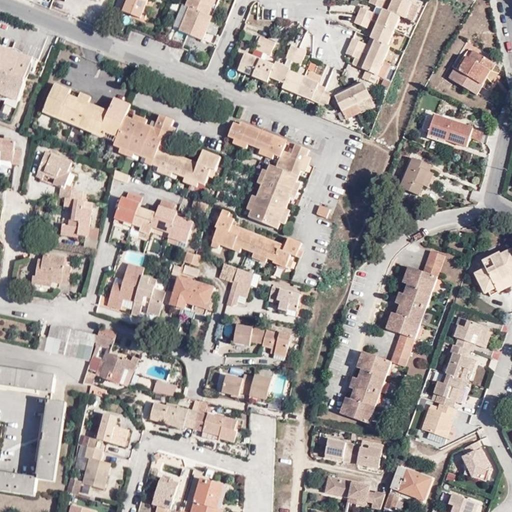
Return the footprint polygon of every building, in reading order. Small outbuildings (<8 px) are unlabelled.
[(128,0),(124,12),(141,19),(148,0),(128,0)] [(189,8),(213,17),(220,0),(188,0),(186,7),(189,8)] [(402,17),(407,19),(413,5),(402,0),(386,0),(386,1),(384,0),(370,0),(369,3),(384,9),(402,17)] [(204,41),(213,17),(189,8),(180,32),(204,41)] [(361,8),(358,15),(371,21),(375,14),(361,8)] [(377,24),(395,32),(402,17),(384,9),(377,24)] [(371,21),(358,15),(355,23),(368,29),(371,21)] [(257,16),(253,26),(270,34),(275,24),(257,16)] [(389,46),(395,32),(377,24),(371,38),(375,40),(389,46)] [(264,53),(269,40),(261,37),(256,50),(264,53)] [(366,44),(354,39),(350,46),(363,52),(366,44)] [(277,43),(269,40),(264,53),(272,56),(277,43)] [(369,55),(385,62),(391,47),(389,46),(375,40),(372,47),(369,55)] [(363,52),(369,55),(372,47),(366,44),(363,52)] [(0,94),(19,102),(26,84),(25,84),(35,59),(17,52),(0,46),(0,94)] [(294,63),(300,49),(292,46),(286,59),(294,63)] [(350,46),(347,55),(358,59),(359,60),(363,52),(350,46)] [(308,53),(300,49),(294,63),(302,66),(308,53)] [(484,62),(486,58),(474,51),(470,58),(466,56),(458,69),(456,68),(449,79),(478,96),(483,86),(478,83),(488,65),(484,62)] [(378,76),(385,62),(369,55),(363,52),(359,60),(358,59),(355,66),(366,71),(378,76)] [(239,71),(254,77),(261,60),(247,53),(239,71)] [(496,64),(486,58),(484,62),(488,65),(478,83),(483,86),(496,64)] [(261,60),(254,77),(268,83),(271,78),(276,66),(261,60)] [(276,66),(271,78),(285,85),(291,71),(292,68),(277,63),(276,66)] [(285,85),(283,89),(298,96),(305,77),(291,71),(285,85)] [(376,85),(379,77),(378,76),(366,71),(363,79),(376,85)] [(305,77),(298,96),(319,104),(320,104),(325,91),(318,88),(320,83),(305,77)] [(381,88),(389,91),(392,82),(385,79),(381,88)] [(350,90),(362,113),(376,107),(372,98),(365,83),(350,90)] [(127,117),(131,106),(115,99),(109,112),(108,116),(88,107),(89,104),(92,98),(81,93),(79,98),(79,100),(77,103),(68,99),(69,96),(71,91),(56,84),(44,113),(116,142),(127,117)] [(347,120),(362,113),(350,90),(335,97),(347,120)] [(325,91),(320,104),(328,108),(333,94),(325,91)] [(108,116),(109,112),(89,104),(88,107),(108,116)] [(156,129),(127,117),(116,142),(115,147),(154,163),(153,165),(206,187),(213,170),(217,171),(222,158),(204,151),(198,166),(159,151),(161,146),(164,147),(175,121),(161,115),(156,129)] [(475,129),(436,116),(428,138),(446,144),(447,141),(468,148),(475,129)] [(287,144),(234,123),(229,137),(281,158),(277,168),(271,166),(250,218),(279,230),(311,150),(296,145),(292,155),(284,152),(287,144)] [(0,163),(0,160),(14,162),(13,164),(20,165),(22,151),(15,150),(16,141),(0,139),(0,163)] [(66,199),(83,201),(84,192),(65,189),(71,173),(69,172),(72,164),(46,153),(36,177),(43,180),(45,175),(55,179),(53,185),(61,188),(60,198),(66,199)] [(433,166),(414,158),(401,188),(420,196),(424,186),(429,188),(435,174),(430,172),(433,166)] [(131,176),(116,171),(114,178),(128,184),(131,176)] [(123,198),(115,223),(132,229),(143,198),(129,193),(127,200),(123,198)] [(152,232),(159,211),(146,207),(149,198),(144,196),(143,198),(132,229),(131,233),(149,240),(152,232)] [(94,203),(83,201),(66,199),(65,207),(75,208),(72,227),(63,225),(62,235),(78,238),(79,235),(89,237),(89,239),(98,241),(100,229),(90,227),(94,203)] [(210,206),(195,200),(192,208),(208,214),(210,206)] [(177,216),(178,213),(174,211),(176,205),(162,201),(159,211),(152,232),(170,238),(177,216)] [(331,209),(320,205),(317,215),(327,219),(331,209)] [(232,228),(235,220),(222,214),(217,228),(218,229),(213,243),(233,251),(235,246),(274,262),(273,264),(287,269),(292,255),(297,257),(303,244),(289,239),(285,249),(232,228)] [(188,220),(177,216),(170,238),(168,244),(186,250),(195,222),(188,220)] [(511,250),(502,255),(511,274),(511,250)] [(400,315),(398,314),(393,313),(387,329),(400,336),(394,359),(406,365),(446,256),(432,251),(424,272),(409,267),(404,283),(408,285),(411,286),(407,295),(405,294),(400,293),(396,304),(401,305),(404,306),(400,315)] [(202,257),(197,255),(187,252),(184,262),(199,267),(202,257)] [(501,253),(493,257),(503,282),(511,277),(511,274),(502,255),(501,253)] [(66,258),(44,254),(44,260),(39,259),(36,276),(34,276),(33,284),(52,287),(53,283),(69,286),(72,267),(65,266),(66,258)] [(503,282),(493,257),(483,262),(477,271),(479,273),(476,274),(486,295),(489,293),(497,289),(496,286),(503,282)] [(183,265),(183,266),(182,268),(175,265),(171,279),(177,281),(174,292),(167,290),(167,292),(155,288),(158,280),(143,276),(145,269),(129,264),(124,281),(123,285),(115,283),(108,306),(121,310),(122,306),(133,310),(132,314),(139,317),(144,303),(145,297),(152,299),(150,305),(147,314),(160,317),(164,303),(206,315),(207,310),(212,312),(214,304),(210,303),(215,288),(180,277),(181,273),(197,278),(200,270),(183,265)] [(239,269),(225,264),(220,279),(234,283),(239,269)] [(247,299),(254,274),(239,269),(234,283),(228,305),(233,307),(238,304),(240,296),(247,299)] [(511,277),(503,282),(506,290),(511,286),(511,277)] [(497,289),(489,293),(491,297),(506,290),(503,282),(496,286),(497,289)] [(296,317),(301,295),(273,288),(270,302),(281,304),(280,309),(288,312),(288,314),(296,317)] [(459,339),(457,346),(472,351),(474,352),(476,345),(487,349),(491,338),(487,336),(490,328),(460,318),(453,337),(459,339)] [(97,335),(71,329),(52,325),(48,338),(40,337),(37,350),(58,354),(77,358),(91,361),(97,335)] [(263,344),(267,331),(237,325),(234,344),(251,346),(251,342),(263,344)] [(118,333),(101,327),(97,343),(113,348),(118,333)] [(280,334),(267,331),(263,344),(263,347),(272,349),(271,354),(287,358),(292,336),(281,333),(280,334)] [(457,346),(454,345),(448,364),(450,365),(447,374),(448,375),(466,381),(470,370),(473,371),(477,361),(469,358),(472,351),(457,346)] [(354,400),(352,399),(347,397),(341,414),(370,425),(392,361),(362,351),(357,368),(362,370),(365,370),(361,380),(359,379),(354,377),(350,388),(355,390),(357,391),(354,400)] [(109,353),(100,377),(120,384),(126,369),(135,373),(140,359),(134,356),(132,361),(109,353)] [(98,372),(100,363),(91,360),(89,370),(98,372)] [(275,372),(258,368),(256,375),(273,379),(275,372)] [(54,393),(56,379),(0,371),(0,385),(33,390),(54,393)] [(84,384),(93,385),(95,373),(86,372),(84,384)] [(241,393),(250,396),(255,377),(245,375),(244,379),(227,375),(223,392),(240,397),(241,393)] [(250,396),(249,401),(253,402),(254,397),(267,400),(273,379),(256,375),(255,377),(250,396)] [(466,381),(448,375),(445,384),(439,382),(435,394),(438,395),(436,402),(441,404),(453,408),(455,402),(460,389),(465,391),(468,381),(466,381)] [(155,382),(154,393),(175,396),(176,385),(155,382)] [(108,391),(92,386),(91,394),(106,398),(108,391)] [(460,403),(465,391),(460,389),(455,402),(460,403)] [(254,397),(253,402),(266,406),(267,400),(254,397)] [(39,480),(52,482),(64,402),(50,400),(41,463),(39,480)] [(192,411),(198,412),(201,402),(195,401),(192,411)] [(185,427),(194,429),(198,412),(192,411),(178,406),(178,409),(155,402),(151,416),(165,419),(164,424),(184,429),(185,427)] [(198,412),(206,414),(208,404),(201,402),(198,412)] [(455,418),(458,410),(453,408),(441,404),(440,408),(438,411),(431,408),(423,430),(430,432),(427,439),(445,445),(447,439),(448,439),(452,427),(453,423),(452,422),(454,417),(455,418)] [(198,412),(194,429),(204,432),(202,437),(215,441),(217,436),(220,437),(220,438),(235,443),(238,432),(235,432),(238,421),(225,417),(225,419),(208,414),(208,415),(206,414),(198,412)] [(90,438),(87,447),(103,451),(106,442),(123,447),(127,430),(117,427),(119,418),(105,414),(98,440),(90,438)] [(150,420),(164,424),(165,419),(151,416),(150,420)] [(458,430),(452,427),(448,439),(454,442),(458,430)] [(131,431),(127,430),(123,447),(126,447),(131,431)] [(379,469),(383,449),(370,446),(369,449),(354,446),(354,444),(329,439),(326,458),(379,469)] [(491,469),(478,442),(465,449),(468,455),(463,457),(467,467),(465,475),(487,483),(491,469)] [(103,451),(87,447),(85,457),(90,458),(83,484),(105,490),(112,464),(101,461),(103,451)] [(432,479),(400,468),(386,507),(395,510),(402,492),(425,500),(432,479)] [(0,487),(36,493),(38,479),(17,475),(0,472),(0,487)] [(455,475),(448,472),(445,480),(452,482),(455,475)] [(216,511),(224,485),(202,478),(191,511),(216,511)] [(330,492),(333,479),(330,478),(326,494),(351,499),(351,496),(330,492)] [(70,479),(67,492),(74,494),(77,481),(70,479)] [(372,508),(381,510),(386,494),(376,492),(375,494),(370,493),(371,487),(333,479),(330,492),(351,496),(351,499),(350,503),(367,507),(368,503),(373,504),(372,508)] [(179,511),(172,510),(180,483),(169,480),(169,483),(160,481),(153,505),(158,507),(156,511),(179,511)] [(224,485),(216,511),(223,511),(224,510),(220,509),(227,486),(224,485)] [(0,487),(0,491),(36,497),(36,493),(0,487)] [(476,511),(479,503),(453,494),(450,505),(455,506),(452,511),(476,511)]
